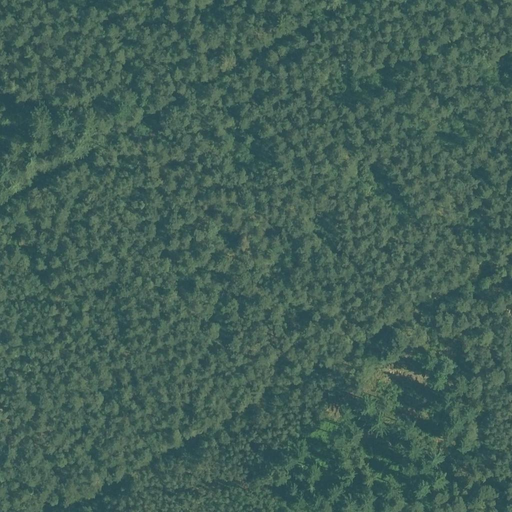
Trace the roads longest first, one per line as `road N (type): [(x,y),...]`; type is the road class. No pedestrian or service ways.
road 1 (track): [(75,511),(511,254)]
road 2 (track): [(0,196),(340,0)]
